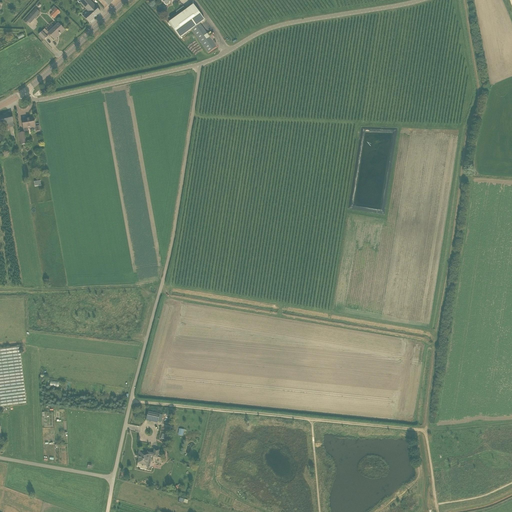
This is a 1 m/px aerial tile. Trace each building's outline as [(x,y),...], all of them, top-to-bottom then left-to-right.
[(101,12),(89,0),(78,0),(89,12),(83,17),(89,23),(101,12)] [(169,23),(180,38),(191,30),(208,53),(216,47),(199,24),(204,20),(193,5),(186,10),(183,7),(176,12),(179,15),(169,23)] [(60,12),(56,8),(54,6),(51,10),(53,12),(49,15),(54,19),(60,12)] [(22,20),(24,22),(27,25),(29,23),(30,24),(40,13),(34,8),(22,20)] [(48,33),(55,40),(58,37),(57,36),(59,34),(60,35),(61,34),(60,34),(64,30),(58,24),(48,33)] [(39,35),(44,40),(47,37),(42,31),(39,35)] [(15,126),(11,114),(0,116),(0,125),(3,125),(4,129),(15,126)] [(24,132),(19,133),(21,145),(26,144),(25,134),(29,134),(28,129),(35,128),(36,132),(40,131),(39,126),(35,126),(34,118),(26,119),(26,120),(22,121),(24,130),(24,132)] [(0,348),(0,406),(26,403),(19,346),(0,348)] [(160,414),(148,412),(146,419),(158,422),(160,414)] [(147,453),(139,451),(138,456),(139,457),(138,463),(137,466),(141,467),(141,468),(148,470),(149,465),(148,465),(150,460),(151,460),(151,459),(152,457),(158,458),(159,450),(154,449),(153,452),(147,451),(147,453)]
